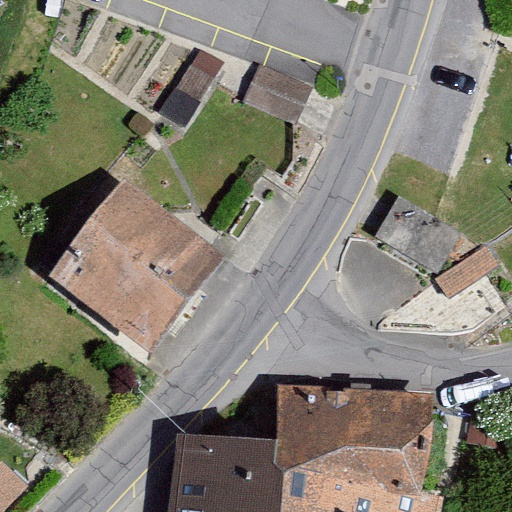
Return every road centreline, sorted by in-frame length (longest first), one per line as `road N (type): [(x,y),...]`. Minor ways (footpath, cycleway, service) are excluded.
road 1 (tertiary): [(399,0),(329,199),(258,315)]
road 2 (tertiary): [(258,315),(77,511)]
road 3 (residential): [(258,315),(373,343),(471,352),(511,341)]
